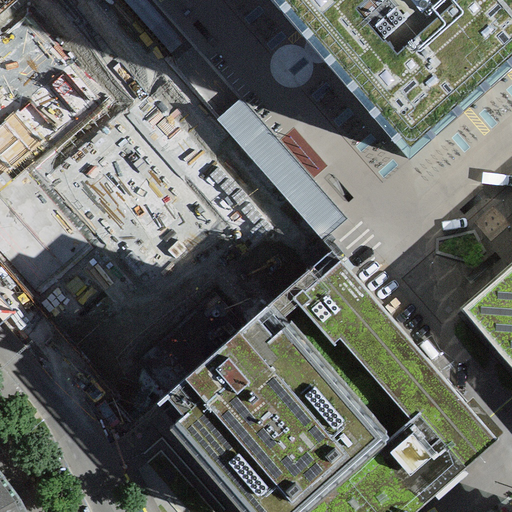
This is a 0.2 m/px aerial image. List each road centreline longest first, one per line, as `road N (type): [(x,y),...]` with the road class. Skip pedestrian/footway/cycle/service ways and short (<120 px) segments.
road 1 (unknown): [(0,187),(24,159),(92,112),(122,126),(205,211)]
road 2 (residential): [(114,511),(70,431),(22,371)]
